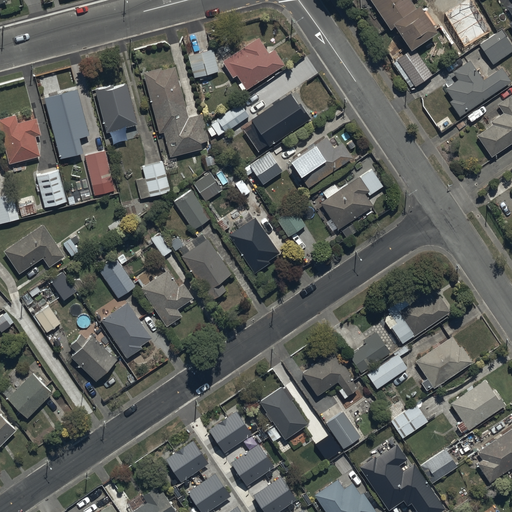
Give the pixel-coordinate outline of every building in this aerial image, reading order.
[(371,0),(391,27),(396,24),(411,46),(437,28),(419,1),(415,4),(412,0),(371,0)] [(496,4),(489,11),(498,21),(505,14),(496,4)] [(511,43),(502,28),(479,43),(492,63),(511,50),(511,43)] [(259,36),(221,59),(232,76),(237,73),(241,80),(238,82),(242,89),(284,63),(275,47),(268,51),(259,36)] [(213,46),(188,53),(194,76),(199,75),(200,79),(207,77),(206,73),(219,70),(213,46)] [(414,46),(393,60),(410,86),(414,83),(415,84),(432,73),(414,46)] [(463,117),(460,113),(488,95),(490,99),(504,89),(501,85),(511,79),(502,65),(483,77),(470,58),(453,69),(458,78),(445,86),(453,98),(450,100),(459,114),(453,118),(455,121),(463,117)] [(188,115),(174,65),(161,68),(160,66),(143,70),(159,132),(164,130),(171,155),(202,146),(200,140),(209,138),(202,111),(188,115)] [(112,82),(95,87),(107,131),(138,122),(127,81),(113,85),(112,82)] [(258,150),(273,140),(274,142),(312,116),(301,100),(299,102),(292,91),(257,114),(259,117),(243,129),(258,150)] [(476,133),(491,155),(511,140),(511,96),(510,93),(497,102),(503,110),(490,119),(493,122),(476,133)] [(89,137),(77,94),(64,98),(63,96),(45,100),(58,150),(69,147),(68,143),(89,137)] [(249,114),(239,100),(210,121),(216,130),(223,126),(226,131),(249,114)] [(0,115),(0,127),(8,162),(40,154),(36,134),(40,133),(36,116),(17,120),(15,112),(0,115)] [(291,158),(309,185),(353,155),(343,140),(334,146),(326,134),(291,158)] [(105,148),(84,153),(92,184),(113,179),(105,148)] [(249,162),(262,182),(282,169),(269,149),(249,162)] [(170,190),(165,168),(163,160),(142,165),(145,176),(134,178),(139,198),(170,190)] [(67,199),(58,167),(36,173),(45,205),(67,199)] [(339,227),(373,203),(365,192),(366,191),(369,195),(384,185),(371,167),(360,175),(359,174),(320,201),(330,216),(325,220),(332,229),(337,226),(339,227)] [(211,170),(193,181),(205,200),(222,189),(211,170)] [(191,187),(173,199),(193,228),(210,217),(191,187)] [(0,195),(0,221),(19,217),(13,192),(0,195)] [(34,201),(18,205),(21,216),(37,212),(34,201)] [(276,217),(288,235),(306,223),(293,205),(276,217)] [(256,214),(228,232),(253,271),(270,260),(268,258),(279,251),(256,214)] [(65,254),(43,221),(3,248),(19,271),(42,255),(49,265),(65,254)] [(160,231),(150,236),(162,256),(172,249),(160,231)] [(231,271),(207,236),(205,237),(201,231),(178,247),(182,253),(181,255),(211,298),(226,287),(219,279),(231,271)] [(118,296),(135,284),(115,255),(98,267),(118,296)] [(143,284),(140,286),(166,325),(182,314),(177,307),(194,296),(183,281),(178,284),(167,268),(165,269),(160,262),(138,277),(143,284)] [(401,339),(402,341),(450,309),(440,293),(433,298),(423,282),(387,306),(390,311),(385,314),(385,319),(389,326),(384,329),(393,344),(401,339)] [(152,336),(127,299),(120,304),(117,299),(102,310),(105,315),(101,318),(127,356),(142,346),(141,344),(152,336)] [(46,330),(60,321),(49,303),(33,314),(43,331),(45,330),(46,330)] [(117,357),(92,333),(87,338),(80,331),(69,343),(76,349),(71,355),(96,379),(117,357)] [(384,343),(376,331),(364,338),(366,342),(349,352),(353,358),(352,359),(361,374),(370,369),(368,366),(375,362),(369,352),(384,343)] [(433,384),(434,386),(472,360),(462,344),(459,345),(452,334),(415,359),(428,376),(421,381),(426,388),(433,384)] [(366,372),(376,387),(407,366),(399,355),(410,347),(408,344),(366,372)] [(333,350),(302,370),(317,393),(338,379),(344,388),(341,390),(344,395),(357,387),(349,374),(350,372),(341,359),(343,358),(340,355),(338,357),(333,350)] [(27,416),(53,390),(32,370),(6,396),(24,413),(27,416)] [(450,401),(462,419),(457,423),(463,433),(470,428),(470,426),(505,402),(495,387),(493,388),(485,377),(450,401)] [(281,384),(259,399),(268,413),(271,419),(272,418),(284,437),(307,422),(292,397),(293,396),(284,384),(283,385),(281,384)] [(390,419),(402,437),(428,419),(416,402),(390,419)] [(360,434),(342,410),(325,422),(343,447),(360,434)] [(0,443),(16,428),(0,412),(0,443)] [(244,423),(232,431),(237,439),(222,448),(238,472),(251,464),(253,466),(259,462),(258,459),(269,452),(253,427),(248,430),(244,423)] [(476,462),(489,481),(511,465),(511,425),(477,449),(483,457),(476,462)] [(419,464),(432,482),(457,464),(445,446),(419,464)] [(176,480),(195,507),(229,484),(210,457),(203,462),(200,458),(188,466),(190,470),(176,480)] [(308,471),(301,461),(293,466),(300,476),(308,471)] [(338,478),(315,493),(327,511),(375,511),(376,511),(363,491),(361,493),(353,481),(344,487),(338,478)] [(177,511),(163,489),(160,492),(155,485),(143,492),(147,500),(132,509),(134,511),(177,511)] [(118,511),(111,501),(94,511),(118,511)]
